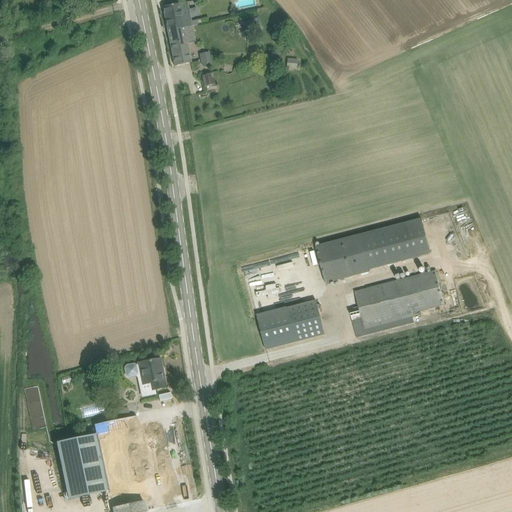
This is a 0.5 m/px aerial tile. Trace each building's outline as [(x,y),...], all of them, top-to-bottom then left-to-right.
[(192,22),(188,2),(163,7),(167,28),(183,25),(183,28),(192,26),(193,26),(198,25),(197,21),(192,22)] [(257,32),(253,20),(235,25),(239,37),(257,32)] [(200,61),(196,42),(193,26),(192,26),(183,28),(183,25),(167,28),(175,66),(200,61)] [(201,64),(212,62),(209,52),(199,54),(201,64)] [(287,59),(286,69),(296,70),(297,60),(287,59)] [(204,87),(216,84),(213,73),(201,76),(204,87)] [(316,246),(326,284),(370,273),(370,271),(431,255),(421,219),(316,246)] [(351,314),(357,338),(376,333),(415,323),(412,314),(445,305),(436,271),(355,292),(360,312),(351,314)] [(266,350),(326,335),(317,300),(287,308),(287,309),(257,316),(266,350)] [(160,359),(137,363),(138,365),(137,365),(135,363),(126,365),(124,368),(126,376),(129,378),(136,377),(138,378),(139,386),(141,398),(156,395),(155,390),(166,388),(163,371),(160,372),(157,360),(160,359)] [(88,378),(90,377),(99,376),(98,368),(87,370),(88,378)] [(126,416),(124,408),(124,407),(113,409),(115,418),(126,416)] [(100,424),(94,425),(96,434),(108,492),(112,511),(146,511),(129,429),(139,427),(137,416),(109,422),(108,419),(100,421),(100,424)] [(65,500),(107,492),(95,435),(56,443),(67,493),(63,493),(65,500)] [(191,494),(179,497),(181,503),(193,500),(191,494)]
